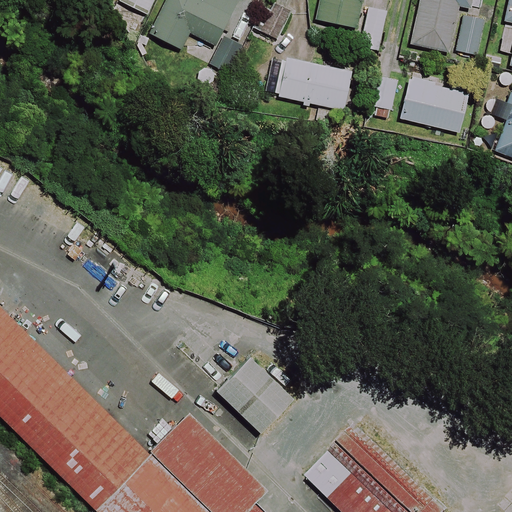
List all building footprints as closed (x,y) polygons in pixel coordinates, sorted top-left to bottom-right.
[(154,0),(122,0),(121,2),(147,15),(154,0)] [(216,46),(225,28),(238,0),(202,0),(202,1),(200,0),(166,0),(150,34),(180,50),(189,33),(216,46)] [(362,0),(319,0),(315,20),(357,29),(362,0)] [(473,0),(419,0),(410,45),(477,59),(485,20),(470,17),(472,9),(473,0)] [(511,0),(507,0),(502,21),(511,23),(511,48),(508,65),(511,66),(511,0)] [(288,12),(275,6),(262,32),(275,39),(288,12)] [(389,10),(368,7),(361,49),(382,52),(389,10)] [(225,28),(216,46),(218,47),(209,65),(228,75),(246,39),(225,28)] [(352,73),(282,58),(274,96),(343,111),(352,73)] [(396,80),(381,78),(377,109),(392,111),(396,80)] [(468,95),(410,80),(400,118),(458,133),(468,95)] [(511,92),(502,118),(507,120),(495,151),(511,157),(511,92)] [(0,312),(0,402),(109,511),(277,511),(192,426),(162,456),(10,303),(0,312)] [(313,412),(268,366),(237,397),(282,442),(313,412)] [(433,511),(359,436),(317,477),(352,511),(433,511)]
